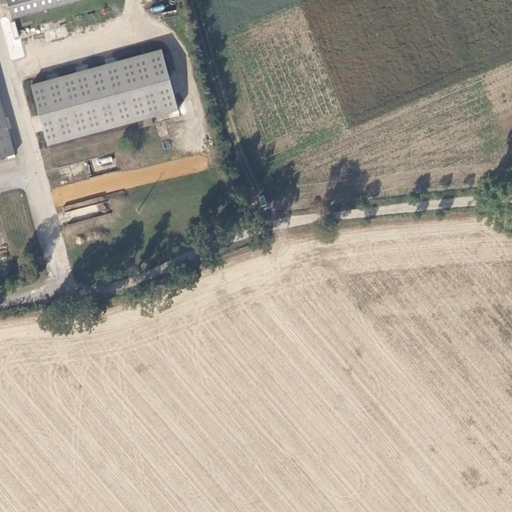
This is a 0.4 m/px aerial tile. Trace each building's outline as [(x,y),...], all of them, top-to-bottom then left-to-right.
[(73,0),(5,0),(10,17),(73,0)] [(16,21),(5,23),(12,59),(23,57),(16,21)] [(161,51),(31,85),(47,146),(177,112),(161,51)] [(0,159),(15,155),(0,105),(0,159)] [(100,164),(112,162),(111,156),(99,159),(100,164)] [(226,263),(237,258),(235,253),(224,258),(226,263)]
